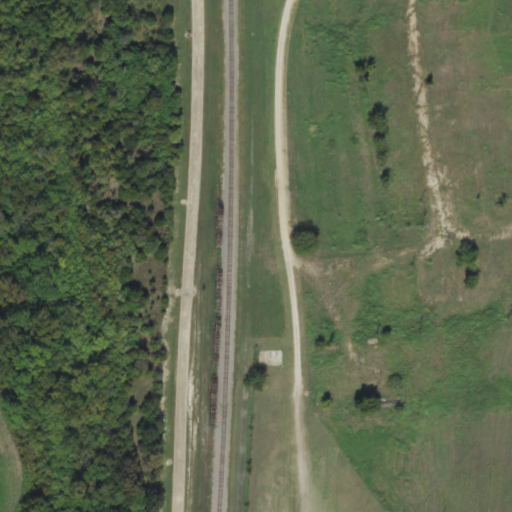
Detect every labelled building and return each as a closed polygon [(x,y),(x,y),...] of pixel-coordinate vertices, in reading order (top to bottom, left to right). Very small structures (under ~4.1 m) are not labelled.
[(456,0),(421,3),(433,136),(441,135),(444,163),(480,159),(479,142),(511,138),(511,90),(482,94),(481,78),(496,76),(495,61),(484,62),(479,10),(486,10),(485,0),(456,0)] [(375,76),(385,184),(419,181),(405,28),(368,31),(372,68),(404,65),(405,73),(375,76)] [(457,194),(476,194),(475,184),(456,185),(457,194)] [(401,222),(419,222),(419,202),(400,202),(401,222)] [(410,277),(382,280),(386,312),(413,308),(410,277)] [(258,349),(258,363),(283,363),(283,349),(258,349)]
